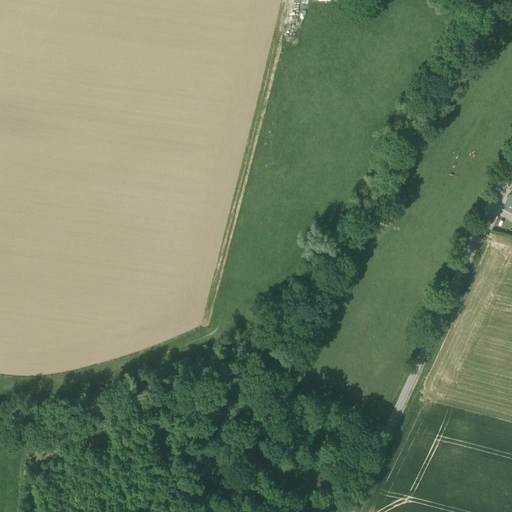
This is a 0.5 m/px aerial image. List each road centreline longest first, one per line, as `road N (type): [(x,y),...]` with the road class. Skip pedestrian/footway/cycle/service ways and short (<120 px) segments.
road 1 (track): [(0,434),(279,362),(498,0)]
road 2 (residential): [(351,511),(511,172)]
